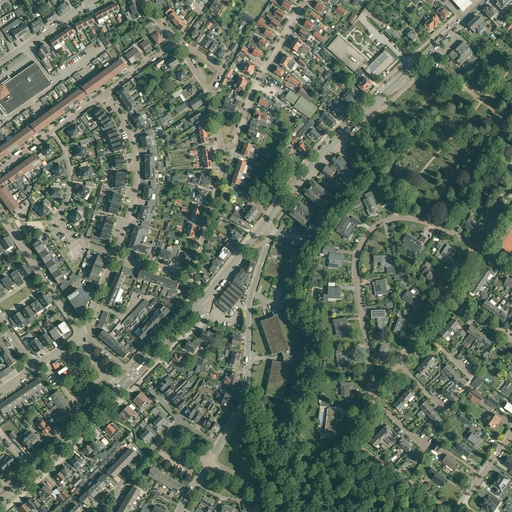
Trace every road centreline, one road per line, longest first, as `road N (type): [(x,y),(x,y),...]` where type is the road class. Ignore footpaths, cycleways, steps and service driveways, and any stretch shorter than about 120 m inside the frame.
road 1 (secondary): [(265,225),(326,151),(487,0)]
road 2 (residential): [(2,511),(203,324),(199,304)]
road 3 (residential): [(375,399),(355,269),(369,231),(406,217),(476,249)]
road 4 (residential): [(218,445),(246,390),(249,302),(272,233),(265,225)]
road 5 (residential): [(221,151),(234,143),(256,86),(308,0)]
road 6 (residential): [(449,511),(351,443),(375,399)]
road 7 (residential): [(116,254),(135,161),(127,129),(104,95)]
road 8 (secondary): [(0,502),(120,389)]
road 9 (residential): [(0,216),(81,334)]
road 10 (residential): [(192,276),(221,151)]
road 11 (residential): [(76,400),(75,422),(0,491)]
road 12 (residential): [(118,365),(130,363),(185,305),(192,276)]
